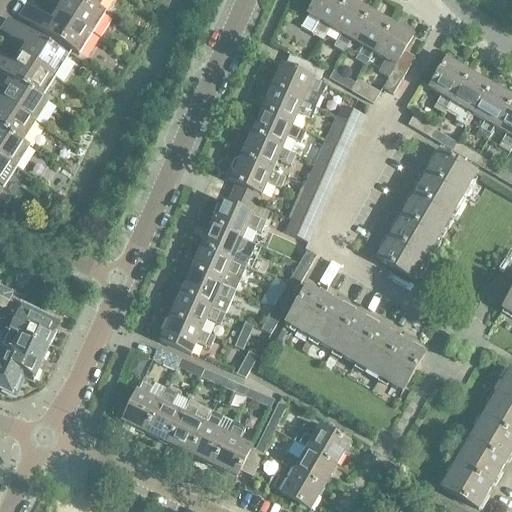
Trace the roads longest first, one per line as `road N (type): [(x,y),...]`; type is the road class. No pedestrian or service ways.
road 1 (residential): [(433,310),(332,248),(445,0)]
road 2 (residential): [(119,279),(246,0)]
road 3 (residential): [(209,511),(47,434)]
road 4 (residential): [(47,434),(119,279)]
road 5 (residential): [(119,279),(0,225)]
